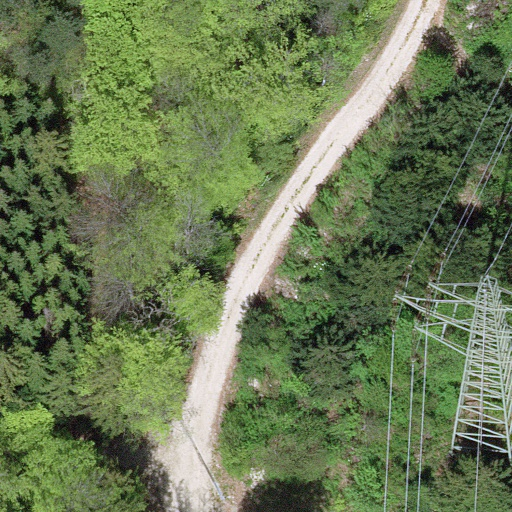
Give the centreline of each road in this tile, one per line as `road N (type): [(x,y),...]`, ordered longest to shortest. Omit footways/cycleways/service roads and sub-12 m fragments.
road 1 (track): [(175,511),(262,244),(414,32),(426,0)]
road 2 (track): [(191,450),(68,443),(0,457)]
